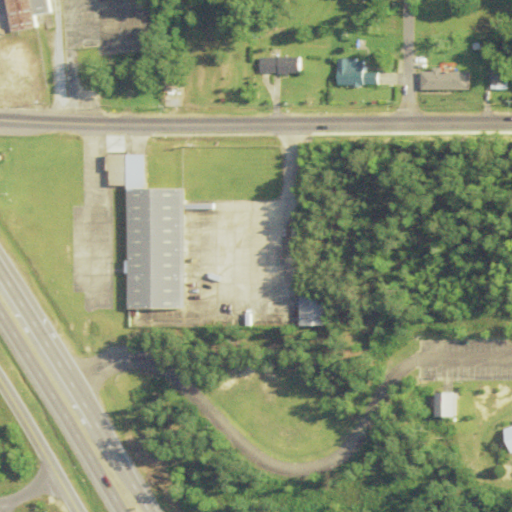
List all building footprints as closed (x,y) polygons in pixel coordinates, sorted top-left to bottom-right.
[(2,0),(7,29),(10,32),(34,29),(32,16),(48,14),(45,0),(2,0)] [(0,46),(16,41),(28,76),(0,85),(0,46)] [(301,58),(269,58),(269,74),(301,74),(301,58)] [(336,60),(336,85),(378,85),(378,73),(364,73),(364,60),(336,60)] [(507,89),(507,67),(491,67),(491,89),(507,89)] [(421,90),(470,91),(470,71),(421,71),(421,90)] [(189,189),(149,189),(149,155),(109,155),(109,186),(131,186),(131,309),(189,309),(189,189)] [(309,322),(341,322),(341,296),(309,296),(309,322)] [(452,393),(452,418),(471,418),(471,393),(452,393)]
